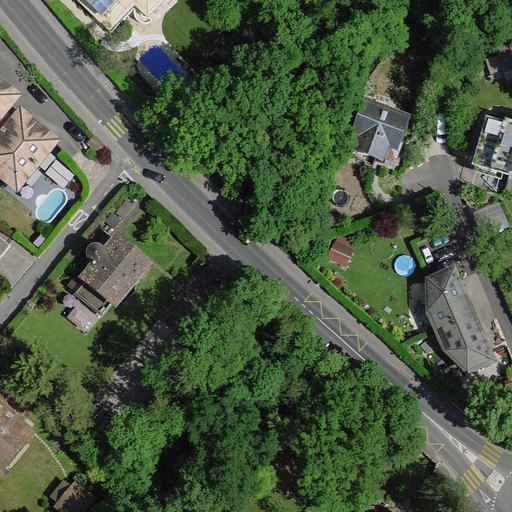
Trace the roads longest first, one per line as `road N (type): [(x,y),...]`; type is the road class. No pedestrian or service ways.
road 1 (tertiary): [(511,485),(389,382),(139,143)]
road 2 (residential): [(139,143),(0,314)]
road 3 (tertiary): [(139,143),(19,0)]
